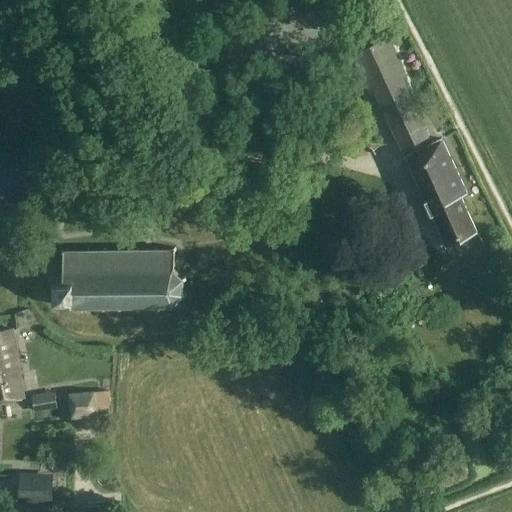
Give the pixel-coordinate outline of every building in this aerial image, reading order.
[(67,0),(60,0),(64,9),(70,7),(67,0)] [(387,38),(354,54),(371,91),(374,90),(402,148),(428,136),(400,78),(404,76),(387,38)] [(447,246),(476,232),(460,196),(466,193),(441,139),(406,157),(426,201),(425,201),(431,215),(432,214),(447,246)] [(20,200),(25,151),(0,148),(0,198),(2,198),(20,200)] [(82,201),(96,201),(96,186),(81,186),(82,201)] [(55,278),(55,297),(71,297),(71,304),(68,306),(70,308),(73,305),(87,305),(88,308),(90,308),(90,304),(102,304),(103,308),(105,308),(105,304),(118,304),(119,308),(121,308),(121,304),(137,304),(137,308),(140,308),(140,304),(158,304),(158,308),(160,308),(160,304),(171,304),(173,307),(175,306),(173,302),(181,294),(185,295),(186,293),(182,292),(183,279),(186,277),(185,275),(181,277),(173,269),(174,265),(174,264),(174,251),(176,249),(174,247),(172,249),(156,250),(156,247),(154,247),(154,250),(139,250),(139,247),(136,247),(136,250),(122,250),(122,248),(119,248),(119,250),(106,251),(106,248),(104,248),(104,251),(90,251),(90,248),(87,248),(87,251),(65,251),(62,249),(61,251),(63,253),(63,278),(55,278)] [(0,402),(23,398),(12,329),(0,331),(0,402)] [(97,390),(67,393),(60,394),(63,419),(70,420),(99,416),(97,390)] [(35,411),(58,407),(56,392),(32,396),(35,411)] [(21,476),(20,500),(49,501),(50,477),(21,476)]
